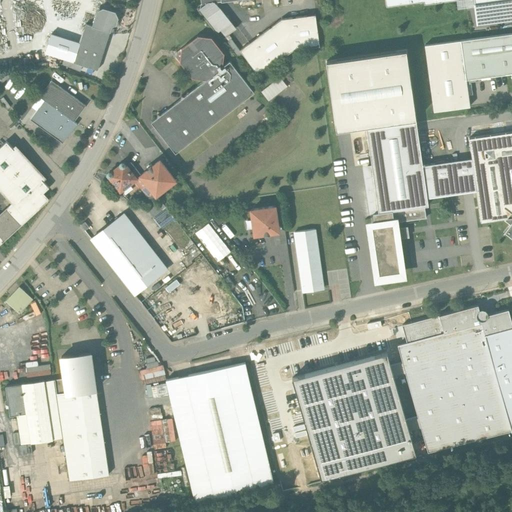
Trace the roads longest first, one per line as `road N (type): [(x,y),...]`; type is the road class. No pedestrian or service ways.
road 1 (unclassified): [(511,276),(176,353),(161,347),(57,215)]
road 2 (tertiary): [(57,215),(112,122),(153,0)]
